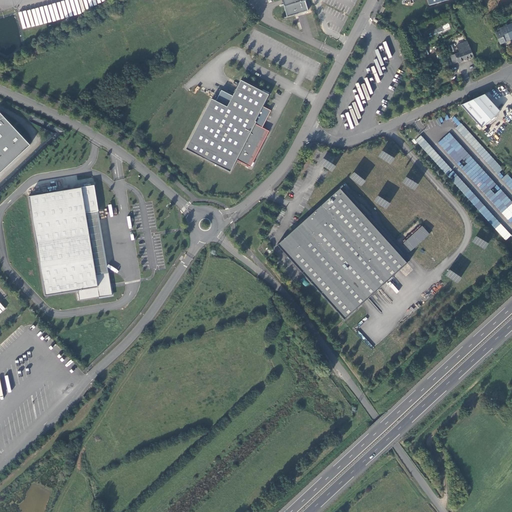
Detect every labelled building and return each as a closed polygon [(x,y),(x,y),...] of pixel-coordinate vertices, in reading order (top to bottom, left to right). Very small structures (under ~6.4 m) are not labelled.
[(287,17),(308,11),(304,0),(282,0),(284,6),(287,17)] [(23,28),(63,20),(60,3),(19,11),(23,28)] [(500,32),(504,43),(511,39),(511,22),(509,24),(506,17),(500,19),(503,26),(501,27),(500,32)] [(495,34),(500,45),(504,43),(500,32),(495,34)] [(470,47),(466,39),(455,43),(458,51),(470,47)] [(470,47),(458,51),(454,53),(457,62),(473,56),(471,50),(470,47)] [(454,53),(449,56),(452,64),(457,62),(454,53)] [(269,94),(241,80),(227,106),(211,98),(185,149),(230,172),(236,160),(250,167),(269,131),(255,124),(256,121),(255,121),(269,94)] [(484,93),(461,104),(481,127),(500,111),(484,93)] [(0,172),(30,145),(0,112),(0,172)] [(456,128),(491,166),(496,161),(461,124),(456,128)] [(510,221),(511,219),(511,201),(500,188),(495,193),(490,189),(496,184),(449,132),(438,143),(510,221)] [(415,140),(433,159),(438,154),(421,135),(415,140)] [(511,190),(511,179),(510,177),(507,181),(505,179),(503,180),(511,190)] [(29,196),(45,295),(78,290),(80,300),(112,295),(111,288),(112,287),(112,284),(111,284),(109,272),(96,274),(86,212),(98,210),(95,186),(29,196)] [(357,207),(359,204),(343,186),(340,188),(357,207)] [(407,263),(367,218),(370,216),(371,215),(361,203),(359,204),(357,207),(340,188),(293,231),(277,244),(304,275),(344,319),(407,263)] [(386,209),(389,203),(378,196),(374,202),(386,209)] [(505,240),(511,236),(492,214),(487,219),(505,240)] [(407,263),(410,260),(370,216),(367,218),(407,263)] [(422,225),(403,243),(410,251),(430,234),(422,225)] [(445,275),(457,283),(461,278),(449,269),(445,275)]
